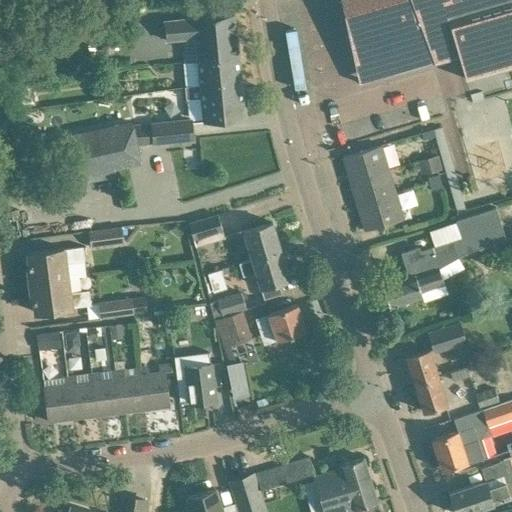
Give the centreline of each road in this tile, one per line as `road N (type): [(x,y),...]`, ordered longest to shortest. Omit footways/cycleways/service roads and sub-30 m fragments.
road 1 (tertiary): [(375,391),(287,125),(265,0)]
road 2 (residential): [(12,472),(201,447),(375,391)]
road 3 (residential): [(0,342),(12,472)]
road 4 (tertiary): [(416,511),(375,391)]
